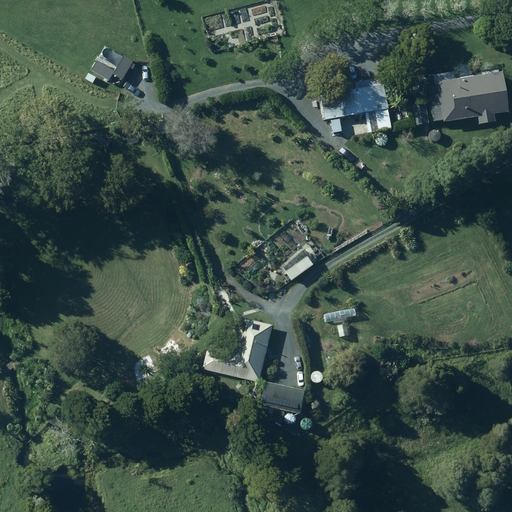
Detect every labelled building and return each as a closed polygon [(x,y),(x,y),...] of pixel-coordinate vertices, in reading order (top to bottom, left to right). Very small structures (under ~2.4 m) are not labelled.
[(504,73),(429,84),(435,123),(478,117),(479,124),(492,122),(491,113),(510,110),(504,73)] [(367,133),(388,130),(381,80),(322,89),(327,119),(364,114),(367,133)] [(426,105),(410,107),(413,126),(429,124),(426,105)] [(258,382),(272,324),(243,317),(238,337),(229,335),(225,354),(208,350),(203,368),(258,382)] [(303,391),(268,381),(261,405),(273,408),(270,417),(284,421),(287,409),(297,412),(303,391)]
